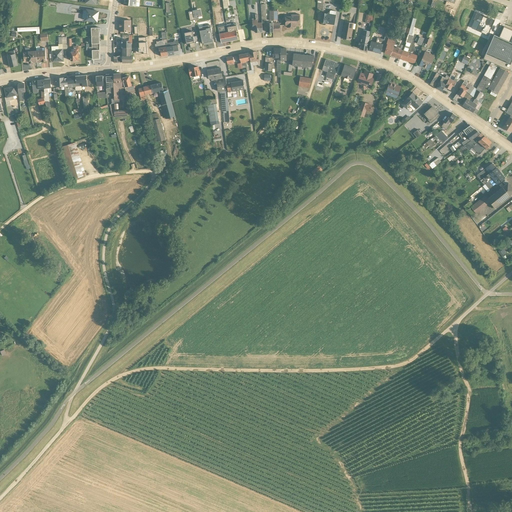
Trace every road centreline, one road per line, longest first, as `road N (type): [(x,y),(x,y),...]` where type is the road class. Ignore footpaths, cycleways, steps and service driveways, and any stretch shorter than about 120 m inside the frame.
road 1 (track): [(437,337),(386,366),(133,370),(92,394),(0,498)]
road 2 (unclassified): [(74,391),(112,321),(105,237),(154,171)]
road 3 (unclassified): [(154,171),(242,152),(270,120),(300,117),(324,46)]
road 4 (tertiary): [(108,69),(277,42),(324,46)]
road 5 (tertiary): [(324,46),(403,73),(511,146)]
road 6 (track): [(401,363),(315,440),(338,455),(361,511)]
road 7 (track): [(469,511),(459,451),(468,399),(456,341)]
road 8 (unclassified): [(0,228),(70,183),(154,171)]
